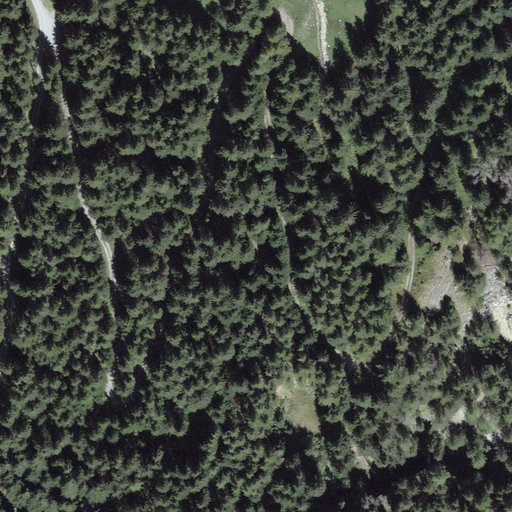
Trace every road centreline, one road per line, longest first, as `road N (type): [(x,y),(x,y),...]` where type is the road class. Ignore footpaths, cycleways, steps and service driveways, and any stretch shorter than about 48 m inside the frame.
road 1 (track): [(511,53),(449,65),(420,193),(408,295),(390,352),(363,369),(343,368),(300,325),(270,119),(275,78),(292,40),(282,18),(266,16),(224,86),(206,204),(174,248),(152,359),(128,403),(115,409),(115,286),(81,175),(60,47),(44,26)]
road 2 (track): [(44,26),(0,325)]
